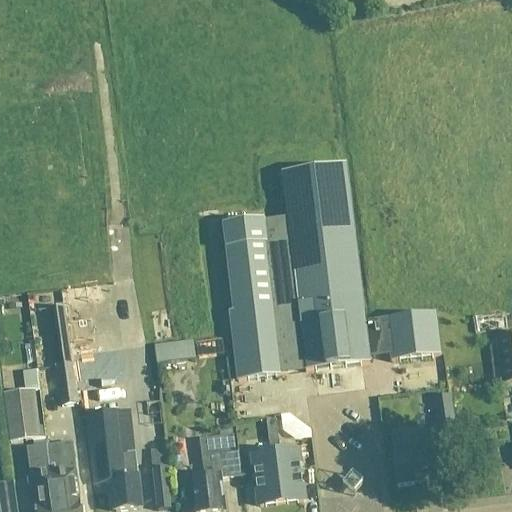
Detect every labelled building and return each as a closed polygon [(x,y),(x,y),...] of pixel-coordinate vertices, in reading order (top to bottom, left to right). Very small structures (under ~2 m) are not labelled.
[(229,316),(237,385),(287,379),(287,378),(369,368),(368,362),(390,359),(390,365),(440,359),(435,317),(385,323),(386,326),(364,328),(346,170),(282,177),(287,223),(264,225),(263,223),(223,228),(233,315),(229,316)] [(280,180),(270,182),(276,207),(285,205),(280,180)] [(95,291),(66,295),(70,327),(90,325),(87,304),(96,303),(95,291)] [(511,337),(494,339),(494,341),(487,342),(489,359),(489,358),(496,358),(499,388),(511,386),(511,337)] [(153,350),(154,369),(194,363),(191,345),(153,350)] [(76,408),(68,351),(52,354),(60,410),(76,408)] [(95,391),(103,390),(115,389),(124,369),(111,352),(90,355),(82,374),(95,391)] [(33,395),(3,399),(9,446),(39,442),(33,395)] [(449,400),(433,402),(437,434),(453,432),(449,400)] [(140,511),(129,415),(86,421),(94,488),(111,486),(114,511),(140,511)] [(265,424),(267,438),(276,437),(275,423),(265,424)] [(429,461),(425,432),(394,437),(398,465),(394,466),(397,491),(436,486),(433,461),(429,461)] [(268,451),(278,450),(276,437),(267,438),(268,451)] [(243,465),(242,458),(235,459),(232,438),(199,442),(204,481),(189,483),(192,511),(223,511),(220,480),(228,479),(228,482),(240,480),(238,466),(243,465)] [(71,446),(45,449),(52,511),(80,511),(80,506),(79,506),(75,473),(71,446)] [(52,511),(45,449),(26,452),(33,511),(52,511)] [(149,471),(150,471),(155,511),(168,511),(171,511),(165,470),(167,469),(166,451),(148,453),(149,471)] [(296,455),(274,458),(281,507),(285,507),(286,507),(297,506),(297,505),(302,505),(300,489),(302,489),(301,488),(300,488),(299,482),(301,482),(300,481),(299,481),(296,455)] [(281,507),(274,458),(252,461),(256,486),(255,487),(255,488),(256,488),(257,493),(255,493),(256,495),(257,494),(259,510),(264,510),(276,509),(276,508),(281,507)]
